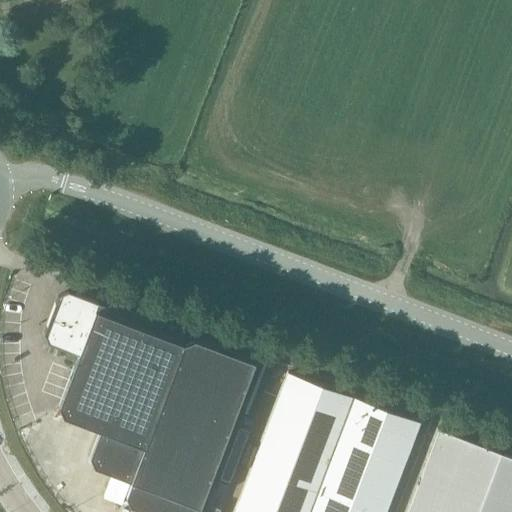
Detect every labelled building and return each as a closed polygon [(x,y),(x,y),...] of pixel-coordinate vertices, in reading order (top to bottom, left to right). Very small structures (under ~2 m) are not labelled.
[(94,467),(132,481),(185,343),(110,315),(105,305),(68,290),(58,295),(44,332),(48,343),(67,350),(65,355),(68,360),(75,362),(59,406),(63,416),(100,430),(90,457),(94,467)] [(185,343),(132,481),(126,497),(130,506),(146,511),(197,511),(254,362),(194,339),(185,343)] [(234,511),(310,511),(326,472),(390,496),(419,422),(288,372),(234,511)] [(511,511),(511,456),(439,429),(407,511),(511,511)] [(384,511),(390,496),(326,472),(310,511),(384,511)]
